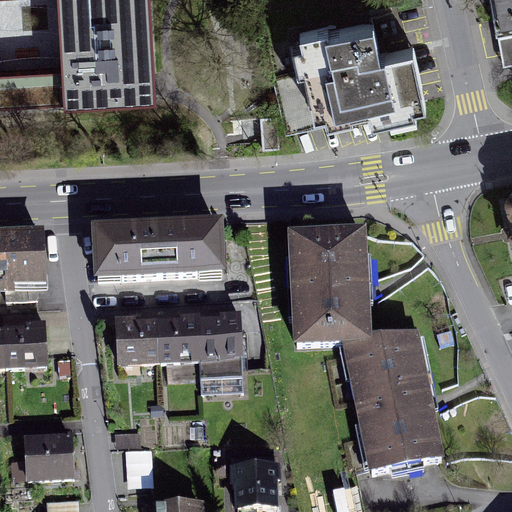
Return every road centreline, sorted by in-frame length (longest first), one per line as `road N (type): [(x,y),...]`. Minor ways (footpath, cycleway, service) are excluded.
road 1 (primary): [(430,172),(65,201)]
road 2 (residential): [(105,511),(65,201)]
road 3 (unknown): [(0,318),(226,308)]
road 4 (residential): [(495,352),(441,231),(430,172)]
road 5 (residential): [(450,0),(483,161)]
